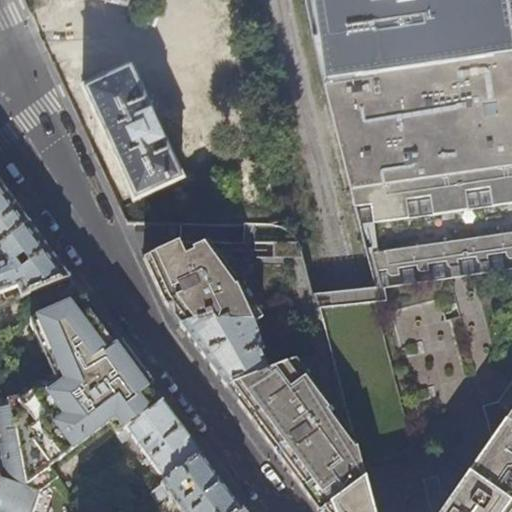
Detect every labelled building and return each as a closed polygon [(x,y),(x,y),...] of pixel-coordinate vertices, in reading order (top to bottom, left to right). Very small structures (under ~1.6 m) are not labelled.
[(103,0),(126,8),(129,0),(103,0)] [(511,56),(511,45),(505,0),(310,0),(317,39),(312,41),(322,83),(511,56)] [(511,56),(322,83),(349,190),(511,167),(511,56)] [(82,90),(134,203),(182,181),(131,68),(82,90)] [(374,224),(511,204),(511,167),(349,190),(374,286),(511,266),(511,233),(378,252),(374,224)] [(0,246),(29,224),(18,209),(0,184),(0,246)] [(283,319),(275,226),(274,226),(267,224),(257,223),(255,255),(210,253),(204,245),(192,250),(193,253),(185,257),(178,244),(143,260),(164,304),(169,312),(180,326),(210,319),(214,324),(252,323),(270,323),(283,319)] [(47,249),(29,224),(0,246),(0,264),(1,266),(0,266),(0,294),(18,288),(21,297),(69,278),(47,249)] [(319,511),(362,480),(321,320),(318,320),(298,245),(294,238),(286,232),(282,229),(275,226),(283,319),(283,322),(295,328),(306,324),(313,352),(286,362),(297,477),(294,479),(307,496),(317,511),(319,511)] [(374,291),(511,270),(511,266),(374,286),(374,287),(374,291)] [(397,289),(399,306),(418,304),(416,287),(397,289)] [(150,389),(151,388),(145,381),(113,337),(85,299),(32,322),(52,376),(42,383),(19,400),(16,396),(0,399),(0,457),(3,473),(2,478),(0,483),(0,511),(32,511),(39,492),(49,485),(41,474),(51,467),(45,460),(104,417),(109,423),(116,433),(123,428),(115,418),(150,389)] [(210,319),(180,326),(204,357),(226,387),(268,369),(261,352),(264,351),(252,323),(214,324),(210,319)] [(297,477),(286,362),(268,369),(226,387),(238,403),(263,437),(294,479),(297,477)] [(19,400),(42,383),(41,382),(36,383),(31,384),(16,396),(19,400)] [(511,511),(511,382),(498,403),(482,407),(492,440),(452,498),(442,491),(438,476),(424,480),(431,511),(511,511)] [(124,429),(161,402),(150,389),(115,418),(123,428),(124,429)] [(175,421),(161,402),(124,429),(116,435),(123,443),(130,438),(146,459),(143,461),(147,466),(150,464),(165,483),(201,456),(175,421)] [(51,467),(109,423),(104,417),(45,460),(51,467)] [(446,460),(441,442),(423,446),(428,465),(446,460)] [(218,479),(201,456),(165,483),(150,494),(157,504),(168,496),(180,511),(240,511),(242,511),(218,479)] [(59,478),(51,467),(41,474),(49,485),(59,478)] [(374,511),(366,478),(362,480),(319,511),(374,511)]
